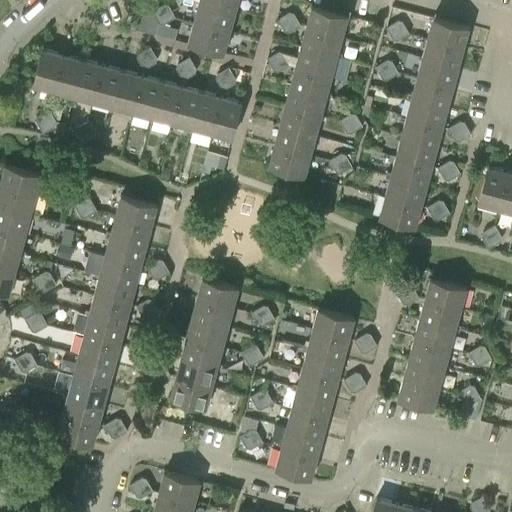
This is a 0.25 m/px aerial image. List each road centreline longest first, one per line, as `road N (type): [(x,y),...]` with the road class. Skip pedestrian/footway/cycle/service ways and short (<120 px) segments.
road 1 (residential): [(104,511),(117,459),(142,445),(323,492),(346,482),(357,439),(369,429),(496,455),(511,450)]
road 2 (residential): [(511,126),(483,118),(502,18),(494,8),(460,0)]
